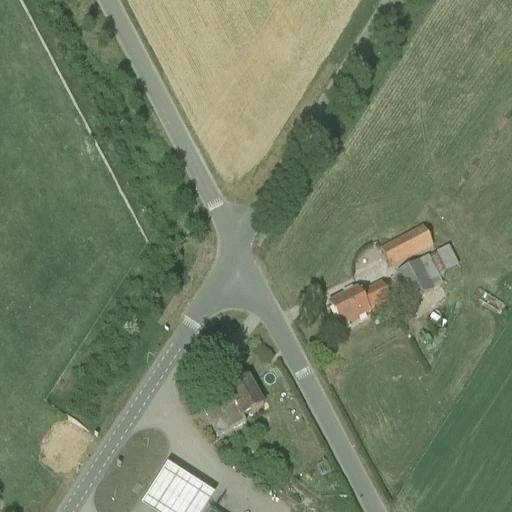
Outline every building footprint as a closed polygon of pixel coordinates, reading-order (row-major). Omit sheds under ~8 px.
[(378,250),(390,271),(433,248),(421,228),(381,248),(378,250)] [(456,269),(445,248),(435,253),(418,262),(395,274),(410,303),(433,291),(440,288),(436,279),(456,269)] [(359,295),(356,289),(327,304),(340,328),(390,302),(380,284),(359,295)] [(218,404),(203,413),(217,439),(243,424),(240,418),(262,406),(254,391),(251,386),(247,379),(222,394),(225,400),(218,404)] [(207,511),(211,505),(166,478),(145,511),(207,511)]
